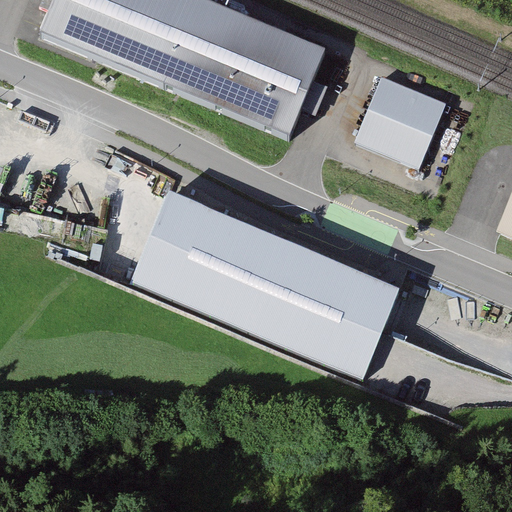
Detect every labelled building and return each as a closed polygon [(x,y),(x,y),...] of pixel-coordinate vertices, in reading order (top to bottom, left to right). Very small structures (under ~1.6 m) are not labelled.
[(39,39),(289,143),(301,114),(313,85),(326,56),(190,0),(43,0),(39,11),(49,15),(39,39)] [(355,146),(420,172),(447,106),(383,80),(355,146)] [(313,85),(301,114),(316,120),(328,91),(313,85)] [(511,238),(511,194),(497,232),(511,238)] [(398,295),(171,200),(135,286),(362,381),(398,295)]
